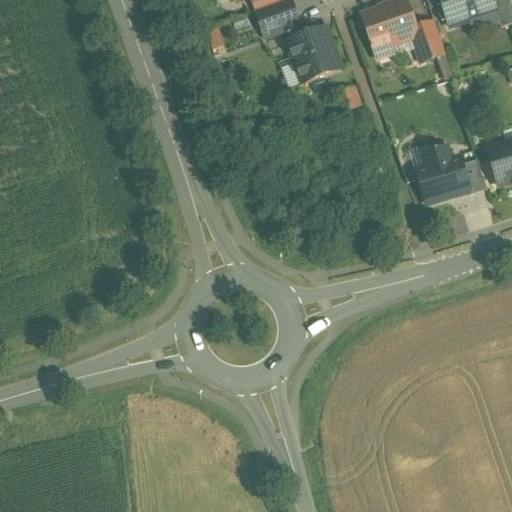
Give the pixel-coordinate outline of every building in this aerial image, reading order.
[(252,0),(258,15),(286,5),(285,3),(287,2),(286,0),(252,0)] [(439,0),(449,28),(450,30),(452,30),(452,29),(495,14),(496,14),(491,0),(439,0)] [(511,28),(511,8),(509,0),(491,0),(496,14),(495,14),(501,32),(511,28)] [(258,15),(257,15),(266,42),(286,35),(298,30),(300,29),(291,3),(286,5),(258,15)] [(406,4),(362,20),(375,54),(376,54),(379,63),(393,59),(389,49),(412,42),(419,39),(416,32),(406,4)] [(435,26),(416,32),(419,39),(412,42),(421,67),(446,58),(435,26)] [(318,36),(302,41),(298,30),(286,35),(290,46),(289,46),(297,68),(300,67),(307,86),(342,74),(330,41),(328,42),(319,38),(318,36)] [(349,115),(365,109),(358,90),(342,96),(349,115)] [(511,145),(488,153),(499,190),(511,186),(511,145)] [(422,175),(414,177),(423,211),(468,200),(461,171),(459,164),(450,166),(447,156),(419,163),(422,175)] [(461,171),(468,200),(483,196),(475,167),(461,171)]
